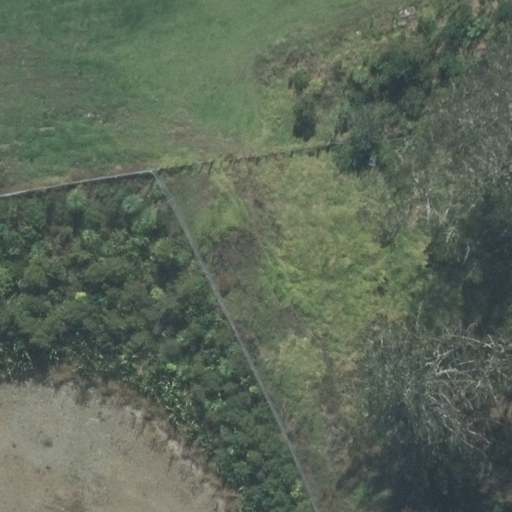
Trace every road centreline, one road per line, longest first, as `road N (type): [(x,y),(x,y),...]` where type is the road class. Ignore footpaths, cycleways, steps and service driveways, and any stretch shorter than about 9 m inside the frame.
road 1 (track): [(403,511),(208,149)]
road 2 (track): [(0,458),(95,475),(156,511)]
